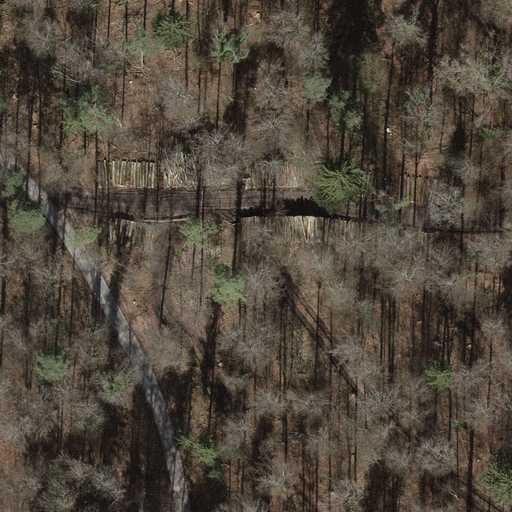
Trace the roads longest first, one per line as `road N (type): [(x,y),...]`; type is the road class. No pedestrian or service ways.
road 1 (track): [(48,195),(270,201),(486,222),(511,217)]
road 2 (track): [(175,511),(129,347),(48,195),(0,131)]
